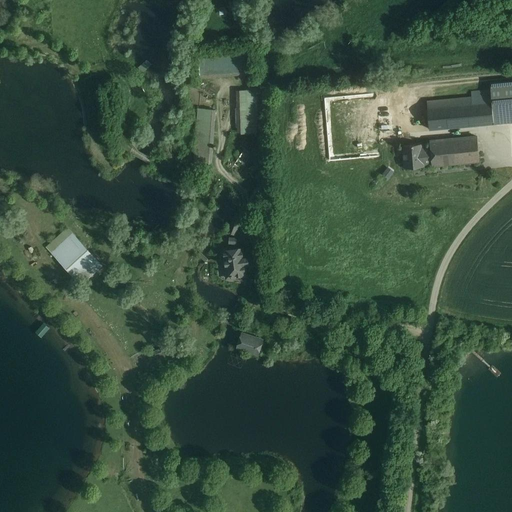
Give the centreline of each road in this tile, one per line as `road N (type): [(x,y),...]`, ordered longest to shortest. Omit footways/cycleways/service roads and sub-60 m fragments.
road 1 (track): [(213,171),(180,276),(194,335),(132,374),(151,511)]
road 2 (unclassified): [(511,183),(445,261),(408,511)]
road 3 (track): [(213,171),(160,165),(125,145),(121,132),(134,101),(126,74),(78,69),(25,33)]
road 4 (track): [(132,374),(38,245),(26,206),(16,203)]
road 5 (track): [(378,347),(397,363),(378,511)]
